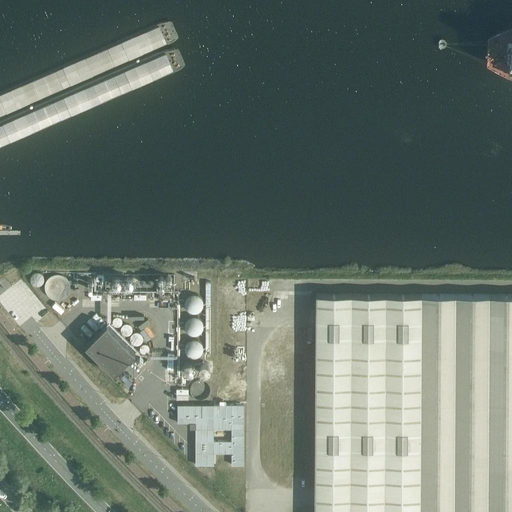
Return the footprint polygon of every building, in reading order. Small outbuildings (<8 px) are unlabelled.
[(44,280),(44,279),(44,278),(44,277),(43,276),(43,275),(42,275),(41,274),(41,273),(40,273),(39,273),(38,272),(37,272),(36,272),(35,273),(34,273),(33,274),(32,274),(32,275),(31,276),(31,277),(30,278),(30,279),(30,280),(31,281),(31,282),(31,283),(32,284),(33,285),(34,285),(34,286),(35,286),(36,286),(37,286),(38,286),(39,286),(40,286),(41,285),(42,284),(43,283),(43,282),(44,282),(44,281),(44,280)] [(70,288),(70,286),(70,285),(70,284),(69,282),(69,281),(68,280),(68,279),(67,278),(66,277),(65,277),(64,276),(63,275),(62,275),(61,274),(60,274),(59,274),(58,274),(57,274),(56,274),(55,274),(54,274),(52,275),(51,276),(50,276),(49,277),(48,278),(47,279),(47,280),(46,280),(46,281),(46,282),(45,283),(45,284),(45,285),(45,286),(45,287),(45,288),(45,289),(45,290),(46,291),(46,292),(47,293),(47,294),(48,294),(49,296),(50,297),(51,297),(52,298),(54,298),(55,299),(56,299),(57,299),(58,299),(59,299),(60,299),(61,298),(62,298),(63,298),(64,297),(65,296),(66,296),(67,295),(67,294),(68,294),(68,293),(69,292),(69,291),(70,289),(70,288)] [(121,281),(121,280),(121,279),(121,278),(120,278),(120,277),(119,277),(118,276),(117,276),(116,276),(115,276),(114,277),(113,277),(113,278),(112,279),(112,280),(112,281),(112,282),(112,283),(113,283),(113,284),(114,285),(115,285),(116,285),(117,285),(118,285),(119,285),(119,284),(120,284),(120,283),(121,283),(121,282),(121,281)] [(133,281),(133,280),(133,279),(133,278),(132,278),(132,277),(131,277),(130,276),(129,276),(128,276),(127,276),(126,277),(125,277),(125,278),(124,279),(124,280),(124,281),(124,282),(124,283),(125,283),(125,284),(126,284),(126,285),(127,285),(128,285),(129,285),(130,285),(131,285),(132,284),(132,283),(133,283),(133,282),(133,281)] [(203,304),(203,302),(203,301),(203,300),(202,299),(202,298),(201,297),(200,296),(199,295),(198,295),(197,294),(196,294),(195,293),(194,293),(193,293),(191,294),(190,294),(189,295),(188,295),(187,296),(187,297),(186,298),(185,299),(185,300),(185,301),(185,302),(185,304),(185,305),(185,306),(186,307),(187,308),(187,309),(188,310),(189,310),(190,311),(191,311),(193,312),(194,312),(195,312),(196,311),(197,311),(198,310),(199,310),(200,309),(201,308),(202,307),(202,306),(203,305),(203,304)] [(511,511),(511,294),(421,294),(316,293),(314,511),(511,511)] [(203,326),(203,325),(203,323),(203,322),(203,321),(202,320),(201,319),(201,318),(200,317),(199,316),(197,316),(196,316),(195,315),(194,315),(193,315),(191,316),(190,316),(189,316),(188,317),(187,318),(187,319),(186,320),(185,321),(185,322),(185,323),(185,325),(185,326),(185,327),(185,328),(186,329),(186,330),(187,331),(188,332),(189,333),(190,333),(191,334),(193,334),(194,334),(195,334),(196,334),(197,333),(199,333),(200,332),(201,331),(201,330),(202,329),(203,328),(203,327),(203,326)] [(122,322),(122,321),(122,320),(121,319),(121,318),(120,318),(120,317),(119,317),(118,317),(117,317),(116,317),(115,317),(114,318),(113,319),(113,320),(113,321),(113,322),(113,323),(114,324),(115,325),(116,325),(117,325),(118,325),(119,325),(120,325),(120,324),(121,324),(121,323),(122,322)] [(107,322),(86,344),(115,372),(136,350),(107,322)] [(132,330),(132,329),(132,328),(132,327),(131,326),(130,325),(129,324),(128,324),(127,324),(127,323),(126,324),(125,324),(124,324),(123,325),(122,326),(121,327),(121,328),(121,329),(121,330),(121,331),(122,332),(123,333),(124,334),(125,334),(126,335),(127,335),(128,334),(129,334),(130,334),(130,333),(131,332),(132,331),(132,330)] [(143,328),(140,330),(147,340),(151,338),(143,328)] [(142,339),(142,338),(142,337),(142,336),(142,335),(141,335),(141,334),(140,334),(139,333),(138,333),(137,332),(136,332),(135,333),(134,333),(133,334),(132,334),(132,335),(131,335),(131,336),(131,337),(131,338),(131,339),(131,340),(131,341),(132,342),(132,343),(133,343),(134,344),(135,344),(136,344),(137,344),(138,344),(139,344),(139,343),(140,343),(141,343),(141,342),(142,341),(142,340),(142,339)] [(83,336),(79,340),(83,344),(87,339),(83,336)] [(203,348),(203,347),(203,346),(203,345),(203,344),(202,343),(202,342),(201,341),(200,340),(199,339),(197,338),(196,338),(195,338),(194,338),(192,338),(191,338),(190,339),(189,339),(189,340),(188,340),(187,341),(186,342),(186,343),(185,344),(185,346),(185,347),(185,348),(185,350),(186,351),(186,352),(187,353),(188,354),(189,355),(190,356),(191,356),(192,356),(194,356),(195,356),(196,356),(197,356),(199,355),(200,354),(201,354),(202,353),(202,351),(203,350),(203,349),(203,348)] [(149,349),(149,348),(149,347),(148,346),(148,345),(147,345),(147,344),(146,344),(145,344),(144,344),(143,344),(142,344),(142,345),(141,345),(141,346),(140,347),(140,348),(140,349),(140,350),(141,350),(141,351),(142,352),(143,352),(143,353),(144,353),(145,353),(146,353),(146,352),(147,352),(148,351),(148,350),(149,350),(149,349)] [(195,368),(195,367),(195,366),(194,365),(194,364),(194,363),(193,363),(193,362),(192,362),(191,362),(190,361),(189,361),(188,361),(187,361),(186,361),(186,362),(185,362),(184,363),(183,364),(183,365),(183,366),(183,367),(183,368),(183,369),(183,370),(184,371),(184,372),(185,372),(186,373),(187,373),(188,373),(189,373),(190,373),(191,373),(192,373),(193,372),(194,371),(194,370),(195,369),(195,368)] [(210,368),(210,367),(210,366),(210,365),(210,364),(209,364),(209,363),(208,362),(207,362),(206,361),(205,361),(204,361),(203,361),(202,362),(201,362),(200,363),(200,364),(199,364),(199,365),(199,366),(198,367),(199,368),(199,369),(199,370),(200,371),(201,372),(202,373),(203,373),(204,373),(205,373),(206,373),(207,373),(207,372),(208,372),(209,371),(210,370),(210,369),(210,368)] [(132,382),(123,373),(120,377),(129,385),(132,382)] [(210,390),(210,389),(210,388),(210,387),(209,385),(209,384),(208,383),(208,382),(207,382),(206,381),(205,380),(204,380),(203,379),(202,379),(201,379),(199,379),(198,379),(197,379),(196,380),(195,380),(194,381),(193,382),(192,382),(192,383),(191,384),(191,385),(190,387),(190,388),(190,389),(190,390),(190,391),(191,392),(191,393),(192,394),(192,395),(193,396),(194,397),(195,398),(196,398),(197,398),(198,399),(199,399),(201,399),(202,399),(203,398),(204,398),(205,398),(206,397),(207,396),(208,395),(208,394),(209,393),(209,392),(210,391),(210,390)] [(244,404),(216,404),(177,404),(177,422),(196,422),(196,464),(199,464),(213,464),(213,452),(232,452),(232,464),(244,464),(244,404)]
